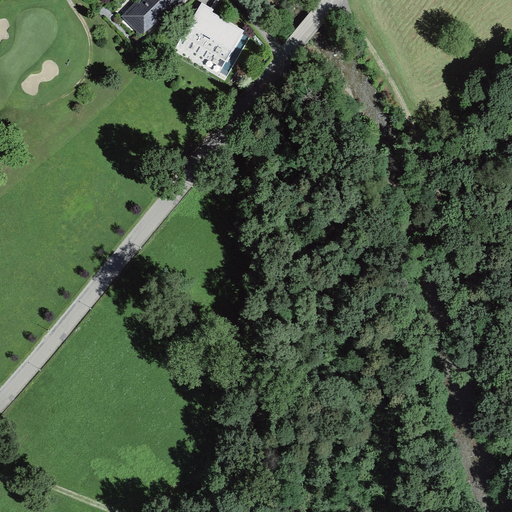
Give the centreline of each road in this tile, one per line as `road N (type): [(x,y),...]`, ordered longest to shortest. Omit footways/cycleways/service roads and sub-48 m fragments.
road 1 (residential): [(0,404),(333,0)]
road 2 (track): [(334,0),(404,110),(511,415)]
